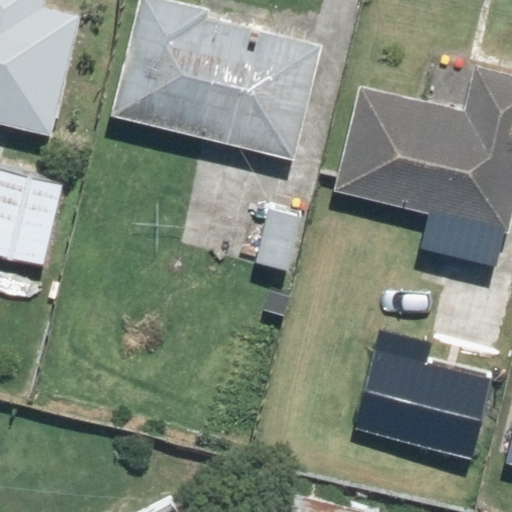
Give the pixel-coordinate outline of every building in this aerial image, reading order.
[(0,0),(0,110),(61,125),(91,5),(69,0),(0,0)] [(147,0),(122,104),(304,149),(332,35),(217,6),(218,0),(147,0)] [(370,77),(345,180),(511,220),(511,62),(484,55),(473,102),(370,77)] [(0,245),(51,257),(69,178),(0,162),(0,163),(0,245)] [(205,189),(155,179),(144,236),(193,246),(205,189)] [(313,204),(272,195),(260,252),(301,261),(313,204)] [(511,346),(511,270),(448,256),(430,339),(510,356),(511,346)] [(380,332),(361,408),(477,436),(496,360),(380,332)] [(396,511),(398,505),(310,481),(301,511),(396,511)] [(189,511),(181,494),(141,511),(189,511)]
